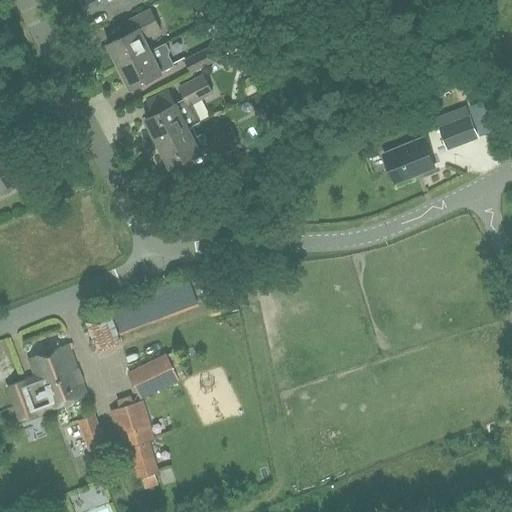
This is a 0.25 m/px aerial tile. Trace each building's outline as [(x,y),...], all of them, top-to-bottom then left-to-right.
[(83,0),(91,13),(112,2),(118,13),(142,0),(83,0)] [(152,49),(146,37),(160,30),(150,9),(125,22),(130,32),(107,44),(118,66),(152,49)] [(243,45),(237,34),(223,41),(229,52),(243,45)] [(165,42),(152,49),(118,66),(127,85),(130,90),(164,72),(163,71),(174,65),(168,55),(169,50),(165,42)] [(191,73),(220,58),(213,44),(184,59),(191,73)] [(220,57),(220,58),(225,67),(235,62),(230,52),(220,57)] [(156,113),(145,119),(157,143),(187,127),(198,122),(189,103),(212,92),(203,75),(179,87),(185,98),(178,101),(171,87),(149,99),(156,113)] [(252,103),(259,105),(266,102),(260,91),(254,94),(249,97),(252,103)] [(477,135),(470,117),(451,124),(458,143),(477,135)] [(187,127),(157,143),(169,167),(209,147),(215,158),(239,145),(231,129),(208,140),(204,132),(193,138),(187,127)] [(394,182),(434,166),(423,138),(383,154),(394,182)] [(0,155),(0,193),(20,183),(4,153),(0,155)] [(109,310),(86,319),(95,344),(117,335),(115,330),(162,312),(164,318),(197,305),(186,277),(153,289),(108,306),(109,310)] [(37,411),(48,407),(48,409),(86,394),(69,349),(73,347),(72,343),(29,359),(37,379),(27,383),(26,380),(8,386),(21,420),(39,414),(37,411)] [(168,353),(130,372),(141,396),(180,378),(168,353)] [(155,438),(144,399),(110,409),(122,449),(129,447),(138,478),(142,476),(144,483),(156,480),(154,471),(158,470),(149,440),(155,438)] [(107,447),(95,414),(78,420),(90,453),(107,447)] [(106,493),(94,498),(90,487),(80,492),(89,511),(101,511),(112,507),(106,493)]
